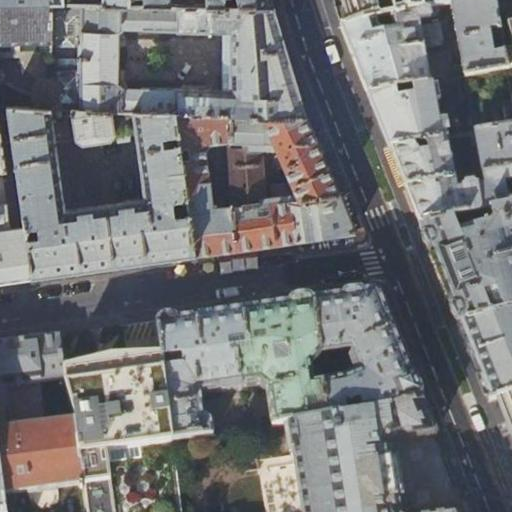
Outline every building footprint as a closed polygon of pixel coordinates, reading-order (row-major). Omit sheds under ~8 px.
[(0,0),(0,43),(50,42),(51,4),(64,4),(63,0),(0,0)] [(343,0),(344,0),(351,25),(439,6),(452,4),(468,0),(343,0)] [(501,33),(495,0),(468,0),(452,4),(466,77),(508,69),(504,49),(495,51),(492,35),(501,33)] [(128,5),(64,4),(51,4),(50,42),(50,107),(173,113),(305,118),(288,59),(273,8),(206,7),(170,6),(128,5)] [(441,13),(439,6),(351,25),(341,27),(355,61),(368,95),(430,83),(424,49),(446,44),(442,23),(420,27),(418,20),(437,17),(441,13)] [(432,83),(430,83),(368,95),(374,111),(384,135),(389,148),(443,139),(432,83)] [(173,113),(50,107),(6,105),(20,203),(19,203),(19,206),(21,206),(24,227),(31,279),(61,274),(154,261),(194,255),(173,113)] [(173,113),(194,255),(267,245),(297,241),(348,233),(355,232),(324,160),(305,118),(173,113)] [(511,127),(476,133),(486,186),(478,187),(478,185),(477,185),(474,184),(474,182),(473,182),(472,179),(470,179),(470,183),(466,184),(466,185),(464,187),(463,188),(463,190),(456,191),(447,138),(443,139),(389,148),(395,164),(409,198),(419,225),(511,204),(511,127)] [(0,129),(0,283),(31,279),(24,227),(9,229),(6,207),(7,207),(6,205),(5,205),(1,173),(6,172),(0,129)] [(511,204),(419,225),(428,249),(448,298),(458,324),(511,309),(511,204)] [(348,233),(297,241),(298,245),(349,238),(348,233)] [(313,299),(319,356),(349,352),(352,358),(351,361),(351,367),(354,370),(358,372),(358,373),(344,379),(322,382),(326,417),(349,414),(348,406),(360,404),(365,411),(423,403),(411,372),(389,318),(378,290),(376,290),(313,299)] [(275,304),(242,309),(246,341),(238,342),(240,355),(236,355),(241,391),(242,390),(243,389),(243,387),(262,384),(262,386),(263,388),(267,389),(272,426),(285,424),(326,417),(322,382),(312,382),(311,365),(316,362),(318,359),(319,356),(313,299),(275,304)] [(157,321),(162,357),(163,364),(173,361),(173,357),(182,356),(183,362),(176,363),(177,367),(163,369),(172,441),(214,434),(212,420),(209,417),(207,416),(205,416),(201,394),(221,390),(222,392),(224,393),(241,391),(236,355),(240,355),(238,342),(246,341),(242,309),(206,314),(157,321)] [(511,309),(458,324),(471,356),(488,401),(511,394),(511,309)] [(20,341),(0,343),(0,388),(65,380),(64,371),(59,335),(20,341)] [(163,369),(163,364),(162,357),(142,360),(89,368),(64,371),(65,380),(75,421),(82,485),(85,511),(180,511),(172,441),(163,369)] [(326,417),(285,424),(289,451),(295,450),(305,511),(466,511),(466,510),(463,508),(460,508),(433,511),(406,511),(406,510),(404,510),(402,499),(404,499),(398,459),(396,459),(395,449),(396,448),(396,445),(398,443),(400,442),(401,442),(401,440),(432,436),(434,435),(435,432),(423,403),(365,411),(349,414),(326,417)] [(75,421),(0,431),(0,470),(3,494),(29,491),(29,494),(56,490),(55,488),(82,485),(75,421)] [(244,460),(246,473),(259,471),(257,458),(244,460)]
